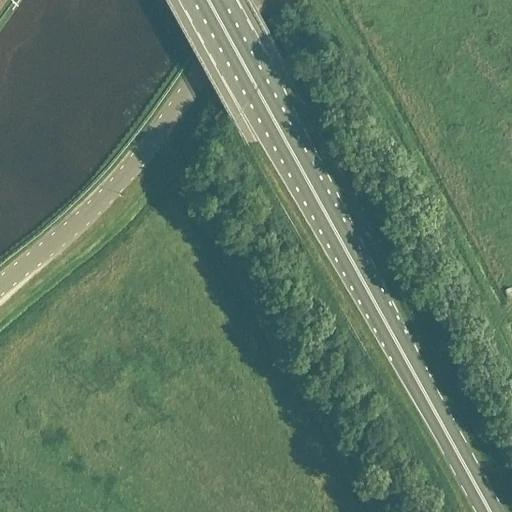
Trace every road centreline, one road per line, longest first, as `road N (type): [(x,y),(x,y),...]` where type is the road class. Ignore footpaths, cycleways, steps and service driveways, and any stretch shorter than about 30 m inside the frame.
road 1 (primary): [(488,511),(207,0)]
road 2 (tertiary): [(0,293),(108,191),(247,0)]
